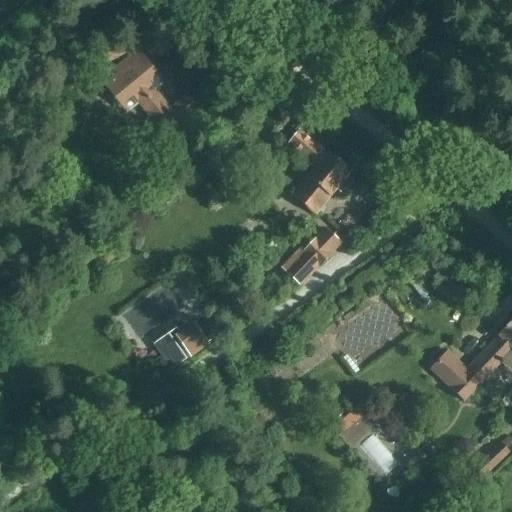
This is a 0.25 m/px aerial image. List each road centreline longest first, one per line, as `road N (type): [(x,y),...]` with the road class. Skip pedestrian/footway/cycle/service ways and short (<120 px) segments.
road 1 (track): [(0,500),(455,199)]
road 2 (track): [(322,90),(511,243)]
road 3 (track): [(213,0),(322,90)]
